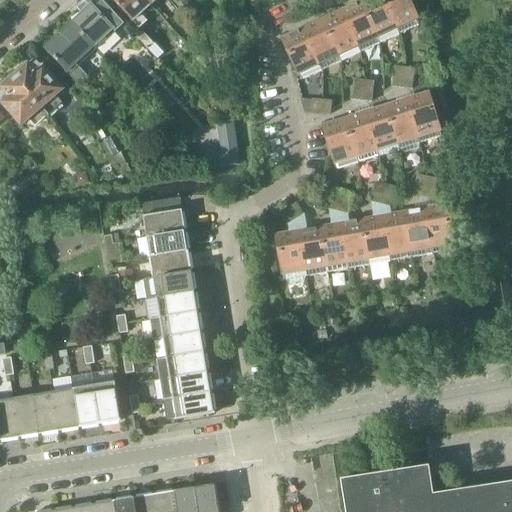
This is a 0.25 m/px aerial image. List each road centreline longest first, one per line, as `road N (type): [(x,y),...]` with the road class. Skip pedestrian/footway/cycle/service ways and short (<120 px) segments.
road 1 (residential): [(251,441),(222,228),(295,176),(299,130),(266,39)]
road 2 (residential): [(251,441),(511,390)]
road 3 (residential): [(0,488),(10,479),(251,441)]
